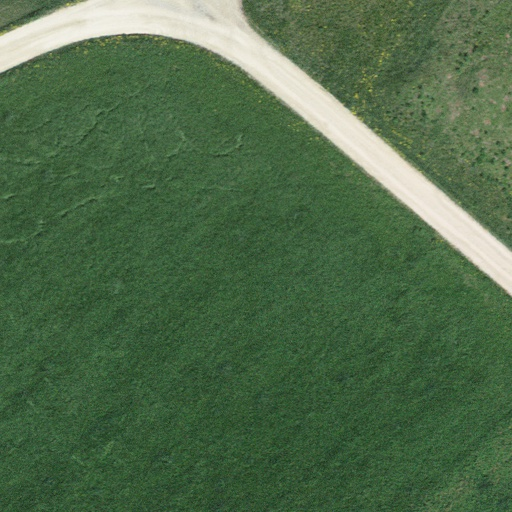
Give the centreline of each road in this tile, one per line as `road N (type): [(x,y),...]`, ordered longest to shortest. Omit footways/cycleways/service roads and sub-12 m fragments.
road 1 (track): [(511,273),(183,0)]
road 2 (track): [(162,0),(0,75)]
